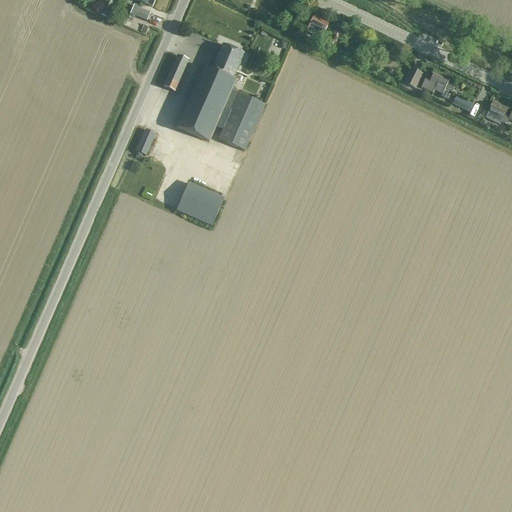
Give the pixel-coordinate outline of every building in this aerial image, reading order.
[(108,0),(105,0),(99,15),(107,19),(115,3),(108,0)] [(133,0),(135,1),(152,8),(155,0),(133,0)] [(150,14),(133,7),(130,15),(147,21),(150,14)] [(315,15),(307,32),(321,39),(329,22),(315,15)] [(335,46),(340,36),(334,33),(329,43),(335,46)] [(203,68),(176,129),(208,143),(211,137),(231,92),(235,82),(232,81),(243,56),(223,46),(212,72),(203,68)] [(177,57),(163,88),(174,93),(188,61),(177,57)] [(411,67),(405,79),(403,83),(416,90),(418,85),(423,74),(411,67)] [(433,91),(442,95),(441,98),(448,101),(454,88),(447,84),(448,81),(434,74),(431,81),(426,79),(421,88),(432,94),(433,91)] [(238,95),(218,140),(245,152),(265,106),(264,106),(238,95)] [(462,99),(458,107),(469,113),(473,105),(462,99)] [(500,125),(501,123),(506,125),(509,120),(511,121),(511,112),(493,103),(488,112),(486,118),(500,125)] [(136,152),(146,157),(155,135),(145,131),(136,152)] [(223,200),(189,185),(178,209),(177,212),(211,227),(223,200)]
